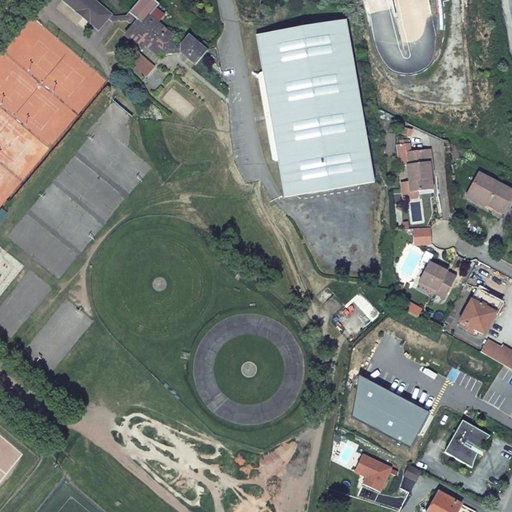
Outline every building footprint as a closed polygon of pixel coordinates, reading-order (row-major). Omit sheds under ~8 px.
[(60,0),(99,30),(109,18),(112,15),(93,0),(60,0)] [(114,17),(112,15),(109,18),(112,22),(127,21),(133,26),(137,30),(132,36),(144,46),(156,56),(160,51),(163,54),(180,53),(195,65),(211,47),(204,40),(200,45),(189,36),(181,45),(173,45),(168,41),(172,36),(149,16),(159,4),(153,0),(140,0),(126,17),(114,17)] [(258,76),(272,161),(276,163),(278,162),(284,199),(374,183),(346,21),(256,36),(262,73),(260,73),(258,76)] [(141,50),(144,46),(132,36),(137,30),(133,26),(125,36),(141,50)] [(430,151),(406,153),(410,193),(432,190),(430,174),(429,164),(432,164),(430,151)] [(511,196),(511,192),(479,174),(469,193),(487,202),(485,205),(493,210),(502,214),(511,196)] [(487,202),(469,193),(466,198),(484,207),(485,205),(487,202)] [(455,277),(429,264),(419,283),(436,292),(435,294),(444,299),(455,277)] [(436,292),(419,283),(418,286),(435,294),(436,292)] [(478,288),(460,322),(461,323),(470,328),(475,330),(483,335),(501,302),(478,288)] [(470,328),(461,323),(459,326),(468,331),(470,328)] [(511,351),(503,346),(495,360),(511,370),(511,351)] [(479,412),(420,379),(387,439),(407,450),(432,404),(462,421),(471,426),(479,412)] [(475,461),(478,454),(481,449),(485,443),(490,437),(471,426),(462,421),(444,453),(472,468),(475,461)] [(481,449),(478,454),(484,458),(487,453),(481,449)] [(416,484),(422,472),(408,465),(404,477),(416,484)] [(458,511),(463,505),(438,491),(426,511),(458,511)]
